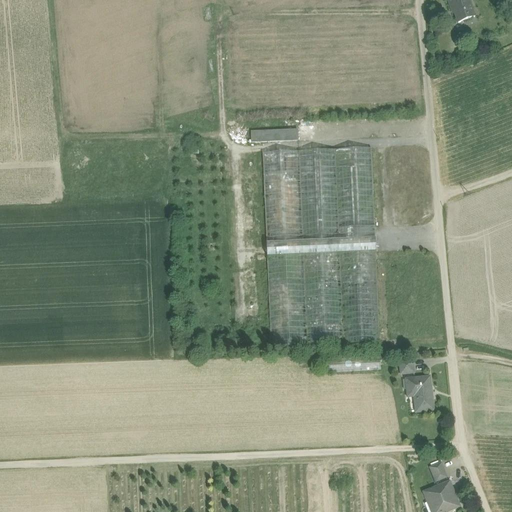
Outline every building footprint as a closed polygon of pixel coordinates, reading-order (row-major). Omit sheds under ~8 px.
[(467,0),(464,0),(460,2),(459,0),(447,0),(451,11),(453,11),(458,24),(474,18),(467,0)] [(114,115),(135,114),(134,93),(114,94),(114,115)] [(298,130),(251,132),(251,143),(298,141),(298,130)] [(371,149),(262,154),(266,244),(375,239),(371,149)] [(263,262),(264,237),(254,237),(253,261),(263,262)] [(375,239),(266,244),(267,258),(303,256),(376,253),(375,239)] [(376,253),(303,256),(307,346),(379,343),(376,253)] [(303,256),(267,258),(271,348),(307,346),(303,256)] [(380,357),(328,360),(329,374),(381,371),(380,357)] [(413,360),(399,362),(400,375),(414,373),(413,360)] [(407,397),(415,396),(416,413),(434,411),(430,378),(405,381),(407,397)] [(441,464),(429,469),(435,483),(447,478),(441,464)] [(436,511),(447,511),(458,508),(449,483),(424,493),(427,504),(433,502),(436,511)]
